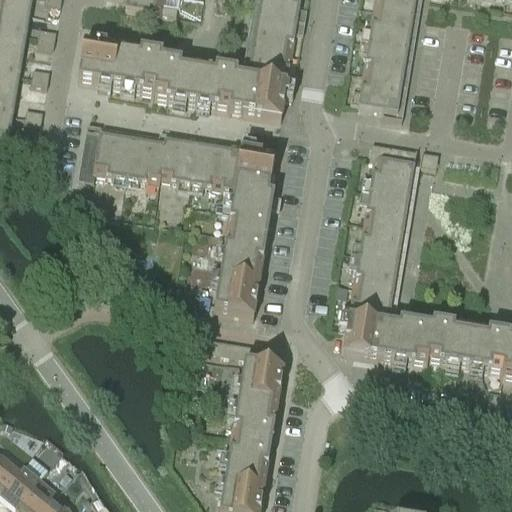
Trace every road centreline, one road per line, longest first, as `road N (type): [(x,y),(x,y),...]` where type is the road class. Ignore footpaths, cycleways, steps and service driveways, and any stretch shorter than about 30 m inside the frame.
road 1 (residential): [(341,395),(293,330),(317,128)]
road 2 (residential): [(511,439),(358,416),(341,395)]
road 3 (residential): [(42,178),(75,0)]
road 4 (residential): [(317,128),(312,97),(329,0)]
road 5 (residential): [(301,511),(317,413),(341,395)]
